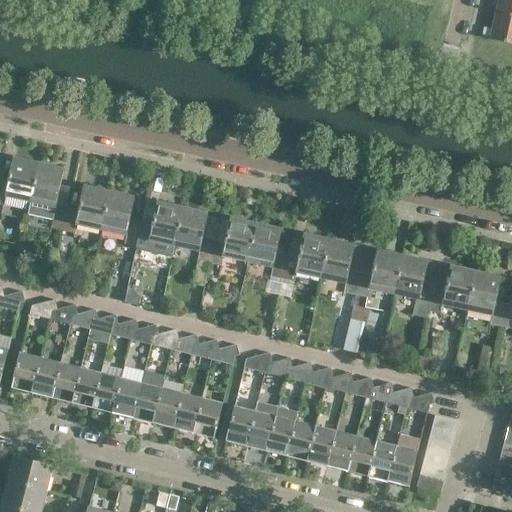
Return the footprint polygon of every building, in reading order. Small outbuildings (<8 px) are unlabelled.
[(511,0),(498,0),(495,14),(511,17),(511,0)] [(511,17),(495,14),(489,41),(511,45),(511,17)] [(0,182),(0,206),(2,207),(4,197),(29,203),(38,166),(12,160),(7,184),(0,182)] [(38,166),(29,203),(26,216),(52,222),(50,229),(61,232),(66,208),(55,206),(63,172),(38,166)] [(66,208),(61,232),(72,234),(74,225),(100,231),(108,193),(83,187),(77,211),(66,208)] [(123,245),(134,248),(140,225),(129,222),(134,199),(108,193),(100,231),(125,237),(123,245)] [(151,227),(140,225),(134,248),(134,252),(137,255),(141,256),(144,254),(146,250),(148,241),(173,247),(182,209),(156,203),(151,227)] [(182,209),(173,247),(199,253),(197,262),(207,264),(213,241),(202,238),(207,215),(182,209)] [(213,241),(207,264),(219,267),(221,257),(246,263),(255,225),(229,219),(224,243),(213,241)] [(255,225),(246,263),(272,269),(270,277),(281,280),(286,257),(275,254),(280,231),(255,225)] [(286,257),(281,280),(292,283),(294,273),(320,279),(328,241),(303,235),(297,259),(286,257)] [(328,241),(320,279),(345,285),(343,293),(354,296),(360,273),(348,270),(354,247),(328,241)] [(360,273),(354,296),(366,298),(368,289),(393,295),(402,257),(376,251),(371,275),(360,273)] [(0,264),(0,272),(13,276),(16,259),(2,256),(0,264)] [(428,312),(434,283),(423,281),(427,263),(402,257),(393,295),(416,300),(412,316),(426,319),(428,312)] [(434,283),(428,312),(439,315),(441,305),(466,311),(475,273),(449,267),(445,286),(434,283)] [(475,273),(466,311),(492,317),(490,326),(501,328),(506,305),(495,302),(501,279),(475,273)] [(0,308),(17,312),(19,303),(24,302),(21,292),(3,297),(0,297),(0,308)] [(124,305),(136,308),(138,298),(126,296),(124,305)] [(29,315),(50,320),(52,311),(56,310),(53,301),(31,306),(29,315)] [(50,320),(70,325),(72,316),(77,315),(75,305),(56,310),(52,311),(50,320)] [(511,306),(506,305),(501,328),(511,330),(511,306)] [(70,325),(90,330),(92,321),(96,320),(94,311),(77,315),(72,316),(70,325)] [(90,330),(110,335),(113,325),(117,325),(114,316),(96,320),(92,321),(90,330)] [(110,335),(130,340),(133,331),(137,330),(135,321),(117,325),(113,325),(110,335)] [(328,359),(350,360),(349,365),(361,365),(362,324),(347,323),(346,351),(329,350),(328,359)] [(130,340),(151,345),(153,336),(158,335),(155,326),(137,330),(133,331),(130,340)] [(315,326),(308,353),(324,357),(331,330),(315,326)] [(151,345),(171,350),(173,341),(178,340),(175,331),(158,335),(153,336),(151,345)] [(171,350),(191,355),(194,346),(198,345),(195,336),(178,340),(173,341),(171,350)] [(368,339),(365,356),(378,360),(382,343),(368,339)] [(0,340),(0,380),(7,351),(9,343),(0,340)] [(191,355),(211,360),(214,351),(219,350),(216,341),(198,345),(194,346),(191,355)] [(211,360),(233,365),(235,357),(240,356),(237,346),(219,350),(214,351),(211,360)] [(31,394),(40,359),(19,354),(10,389),(31,394)] [(244,369),(265,374),(267,364),(272,363),(269,354),(246,360),(244,369)] [(421,357),(417,373),(429,375),(432,360),(421,357)] [(31,394),(51,399),(60,364),(40,359),(31,394)] [(265,374),(285,379),(287,369),(292,368),(289,359),(272,363),(267,364),(265,374)] [(51,399),(72,404),(80,369),(60,364),(51,399)] [(285,379),(305,384),(308,374),(312,373),(309,364),(292,368),(287,369),(285,379)] [(102,368),(101,374),(92,409),(112,414),(121,379),(122,373),(102,368)] [(72,404),(92,409),(101,374),(80,369),(72,404)] [(305,384),(325,389),(328,380),(333,378),(330,369),(312,373),(308,374),(305,384)] [(457,370),(455,380),(473,384),(475,374),(457,370)] [(325,389),(346,394),(348,384),(353,383),(351,374),(333,378),(328,380),(325,389)] [(112,414),(132,419),(141,384),(121,379),(112,414)] [(346,394),(366,399),(368,389),(373,388),(371,380),(353,383),(348,384),(346,394)] [(163,383),(161,389),(152,424),(173,429),(181,394),(183,388),(163,383)] [(132,419),(152,424),(161,389),(141,384),(132,419)] [(366,399),(386,404),(388,394),(394,393),(391,384),(373,388),(368,389),(366,399)] [(386,404),(406,409),(408,400),(414,398),(411,389),(394,393),(388,394),(386,404)] [(173,429),(193,434),(202,399),(181,394),(173,429)] [(432,394),(414,398),(408,400),(406,409),(427,414),(429,405),(435,404),(432,394)] [(223,405),(202,399),(193,434),(214,440),(223,405)] [(225,442),(246,448),(255,412),(234,407),(225,442)] [(266,453),(287,458),(295,423),(294,422),(296,414),(286,411),(284,420),(275,418),(266,453)] [(246,448),(266,453),(275,418),(255,412),(246,448)] [(434,417),(431,429),(455,435),(458,423),(434,417)] [(287,458),(307,463),(316,428),(295,423),(287,458)] [(307,463),(327,468),(336,433),(316,428),(307,463)] [(431,429),(428,441),(452,446),(455,435),(431,429)] [(327,468),(347,473),(356,438),(336,433),(327,468)] [(347,473),(367,478),(376,443),(356,438),(347,473)] [(397,448),(396,448),(388,483),(408,488),(417,453),(406,450),(408,444),(399,441),(397,448)] [(428,441),(425,452),(449,458),(452,446),(428,441)] [(502,453),(511,455),(511,442),(504,441),(502,453)] [(367,478),(388,483),(396,448),(376,443),(367,478)] [(425,452),(423,464),(447,469),(449,458),(425,452)] [(499,464),(511,467),(511,455),(502,453),(499,464)] [(51,467),(14,458),(8,483),(45,492),(51,467)] [(423,464),(420,475),(444,481),(447,469),(423,464)] [(511,467),(499,464),(496,477),(511,480),(511,467)] [(444,481),(420,475),(417,487),(441,493),(444,481)] [(511,480),(495,477),(492,491),(511,496),(511,480)] [(8,483),(2,507),(21,511),(39,511),(45,492),(8,483)] [(71,497),(80,499),(83,486),(75,483),(71,497)] [(156,507),(166,509),(169,498),(159,495),(156,507)] [(166,509),(175,511),(179,500),(169,498),(166,509)]
